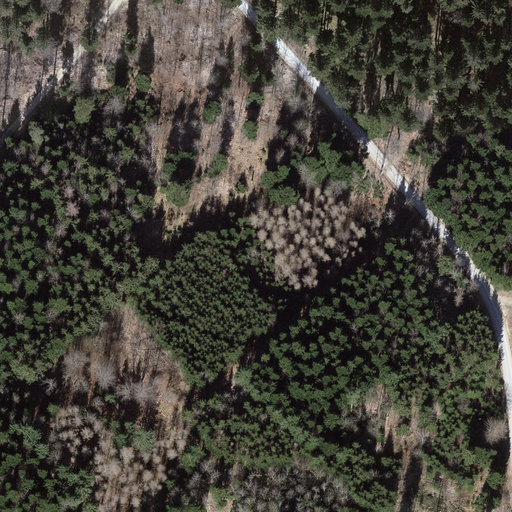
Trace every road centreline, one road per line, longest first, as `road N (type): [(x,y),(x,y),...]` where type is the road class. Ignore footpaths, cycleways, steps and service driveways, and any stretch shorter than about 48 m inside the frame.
road 1 (tertiary): [(511,394),(493,309),(465,260),(238,0)]
road 2 (track): [(426,213),(67,511)]
road 3 (track): [(124,0),(0,143)]
